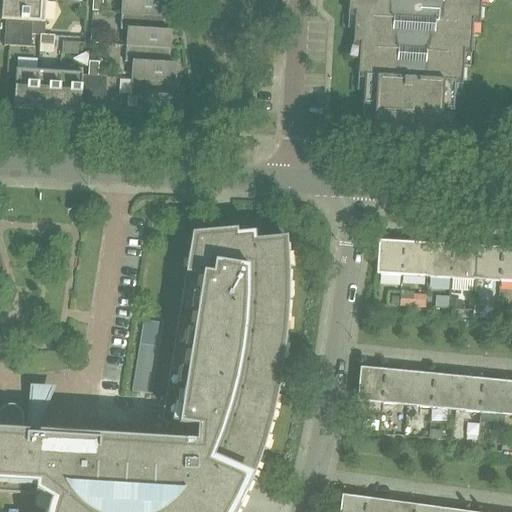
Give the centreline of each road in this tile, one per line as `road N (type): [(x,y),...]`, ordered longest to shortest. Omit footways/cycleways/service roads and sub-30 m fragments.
road 1 (residential): [(295,511),(330,349),(350,184)]
road 2 (tertiary): [(0,163),(288,180)]
road 3 (residential): [(288,180),(299,0)]
road 4 (tertiary): [(350,184),(511,194)]
